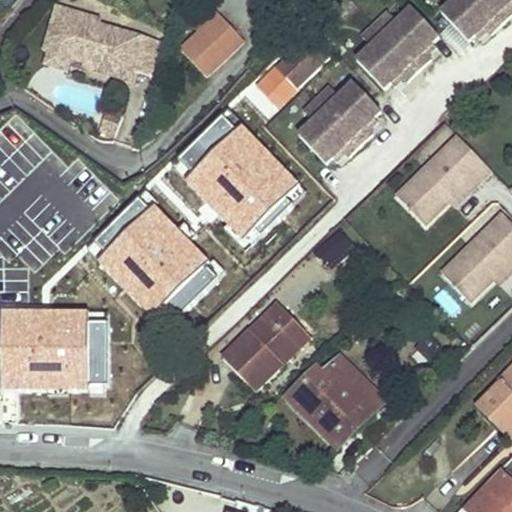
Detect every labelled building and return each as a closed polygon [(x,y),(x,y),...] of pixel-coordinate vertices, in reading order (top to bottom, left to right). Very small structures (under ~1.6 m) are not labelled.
[(451,0),(440,11),(467,40),(474,33),(483,25),(486,28),(490,33),(502,21),(482,0),(451,0)] [(482,0),(502,21),(511,12),(511,8),(510,6),(506,2),(508,0),(482,0)] [(213,3),(181,45),(211,67),(242,26),(213,3)] [(104,17),(61,5),(56,26),(69,30),(66,42),(74,56),(89,60),(96,62),(95,66),(138,78),(141,67),(155,71),(164,38),(103,21),(104,17)] [(431,41),(437,34),(410,6),(395,20),(382,32),(417,69),(429,58),(425,53),(421,49),(431,41)] [(382,32),(395,20),(386,10),(373,22),(382,32)] [(370,44),(382,32),(373,22),(361,34),(370,44)] [(477,37),(486,28),(483,25),(474,33),(477,37)] [(69,30),(56,26),(49,49),(53,50),(74,56),(66,42),(69,30)] [(405,80),(417,69),(382,32),(370,44),(355,58),(381,86),(397,71),(401,75),(405,80)] [(328,55),(307,33),(274,63),(295,86),(328,55)] [(425,53),(434,44),(431,41),(421,49),(425,53)] [(74,56),(53,50),(50,62),(70,68),(74,56)] [(392,84),(401,75),(397,71),(388,80),(392,84)] [(378,108),(351,80),(336,94),(323,106),(358,143),(370,132),(365,127),(362,124),(371,115),(378,108)] [(323,106),(336,94),(327,84),(314,96),(323,106)] [(311,118),(323,106),(314,96),(302,108),(311,118)] [(295,132),(322,161),(329,155),(338,146),(341,149),(346,154),(358,143),(323,106),(311,118),(295,132)] [(128,112),(113,107),(106,127),(121,133),(128,112)] [(365,127),(374,119),(371,115),(362,124),(365,127)] [(455,134),(395,194),(423,224),(447,200),(472,176),(477,181),(489,169),(455,134)] [(332,158),(341,149),(338,146),(329,155),(332,158)] [(452,205),(477,181),(472,176),(447,200),(452,205)] [(511,223),(500,211),(439,271),(468,301),(492,277),(511,257),(511,223)] [(196,227),(149,220),(144,257),(169,260),(185,263),(218,284),(236,256),(213,240),(216,234),(200,222),(196,227)] [(245,242),(221,227),(216,234),(213,240),(236,256),(245,242)] [(354,246),(342,233),(318,253),(329,266),(354,246)] [(497,282),(511,267),(511,257),(492,277),(497,282)] [(218,284),(185,263),(169,260),(214,291),(218,284)] [(491,315),(507,303),(498,290),(481,302),(491,315)] [(308,334),(280,305),(226,360),(258,393),(285,366),(280,361),(308,334)] [(313,338),(308,334),(280,361),(285,366),(313,338)] [(357,375),(345,363),(330,378),(321,370),(290,401),(341,452),(383,410),(353,379),(357,375)] [(511,371),(477,407),(511,439),(511,371)] [(388,405),(357,375),(353,379),(383,410),(388,405)] [(511,511),(511,480),(504,472),(464,511),(465,511),(511,511)]
